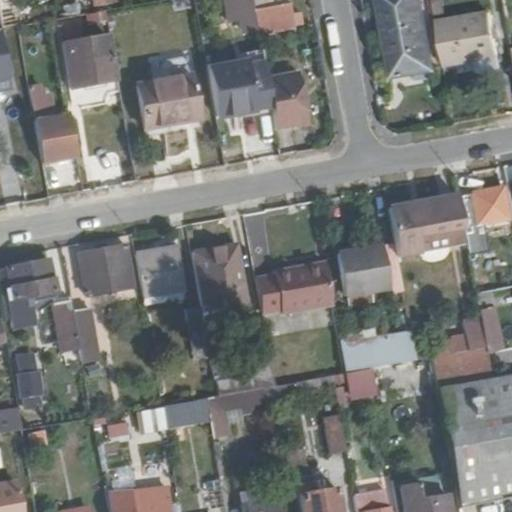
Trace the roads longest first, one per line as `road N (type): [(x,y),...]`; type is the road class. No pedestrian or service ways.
road 1 (residential): [(0,233),(365,167)]
road 2 (residential): [(335,0),(365,167)]
road 3 (residential): [(365,167),(511,141)]
